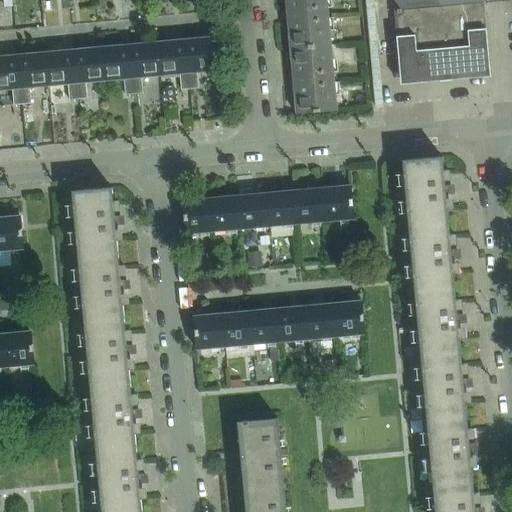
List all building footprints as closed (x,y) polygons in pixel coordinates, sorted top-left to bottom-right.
[(331,46),(326,0),(287,0),(292,49),(331,46)] [(380,105),(370,0),(363,0),(373,105),(380,105)] [(483,0),(392,0),(401,85),(491,76),(483,0)] [(217,70),(214,38),(186,40),(190,87),(198,87),(197,72),(217,70)] [(190,87),(186,40),(158,43),(161,75),(180,73),(181,88),(190,87)] [(142,77),(161,75),(158,43),(130,46),(134,91),(143,90),(142,77)] [(130,46),(102,48),(105,80),(123,78),(125,92),(134,91),(130,46)] [(298,114),(337,111),(331,46),(292,49),(298,114)] [(85,82),(105,80),(102,48),(74,51),(78,96),(86,95),(85,82)] [(74,51),(46,53),(49,85),(68,84),(69,97),(78,96),(74,51)] [(30,87),(49,85),(46,53),(18,56),(22,100),(31,99),(30,87)] [(0,89),(12,89),(13,101),(22,100),(18,56),(0,57),(0,89)] [(409,226),(450,223),(444,158),(403,161),(409,226)] [(351,187),(322,189),(325,221),(354,219),(351,187)] [(78,257),(118,254),(112,189),(72,193),(78,257)] [(295,192),(298,224),(325,221),(322,189),(295,192)] [(267,195),(270,226),(298,224),(295,192),(267,195)] [(267,195),(239,197),(242,229),(270,226),(267,195)] [(214,232),(242,229),(239,197),(211,200),(214,232)] [(186,234),(214,232),(211,200),(183,202),(186,234)] [(20,217),(0,218),(0,251),(23,249),(20,217)] [(456,287),(450,223),(409,226),(415,291),(456,287)] [(124,318),(118,254),(78,257),(84,322),(124,318)] [(261,255),(248,256),(249,267),(262,267),(261,255)] [(11,280),(0,280),(0,290),(12,290),(11,280)] [(462,352),(456,287),(415,291),(421,356),(462,352)] [(364,335),(361,302),(333,305),(336,337),(364,335)] [(336,337),(333,305),(305,307),(308,340),(336,337)] [(281,343),(308,340),(305,307),(278,310),(281,343)] [(250,312),(253,345),(281,343),(278,310),(250,312)] [(226,348),(253,345),(250,312),(222,315),(226,348)] [(197,350),(226,348),(222,315),(194,318),(197,350)] [(130,383),(124,318),(84,322),(90,387),(130,383)] [(31,332),(3,335),(6,367),(34,365),(31,332)] [(277,351),(270,352),(271,362),(278,361),(277,351)] [(427,421),(468,417),(462,352),(421,356),(427,421)] [(338,377),(336,361),(325,362),(327,378),(338,377)] [(136,448),(130,383),(90,387),(96,452),(136,448)] [(474,482),(468,417),(427,421),(433,486),(474,482)] [(237,423),(244,494),(284,491),(281,456),(288,455),(287,450),(280,451),(277,419),(237,423)] [(142,511),(136,448),(96,452),(101,511),(142,511)] [(476,511),(474,482),(433,486),(435,511),(476,511)] [(245,511),(285,511),(284,491),(244,494),(245,511)]
